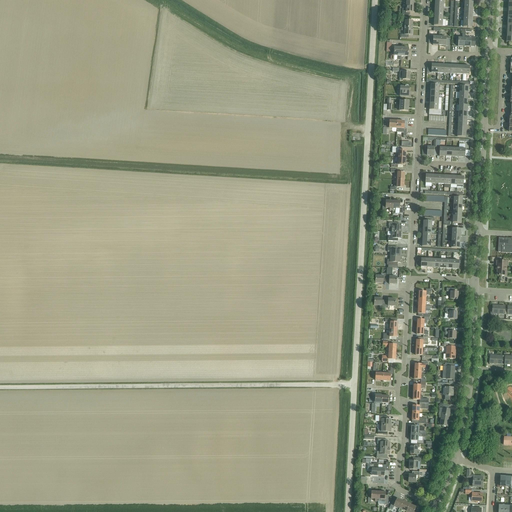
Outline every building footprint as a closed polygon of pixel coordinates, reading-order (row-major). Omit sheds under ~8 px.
[(414,5),(406,5),(406,9),(402,9),(402,15),(410,16),(410,12),(413,12),(414,5)] [(401,25),(401,28),(412,29),(413,22),(409,21),(409,18),(402,18),(402,21),(405,21),(404,25),(401,25)] [(412,29),(401,28),(401,31),(404,31),(404,35),(401,35),(401,38),(408,38),(408,35),(412,36),(412,29)] [(433,46),(439,46),(439,37),(429,36),(428,44),(433,44),(433,46)] [(439,37),(439,46),(450,46),(450,39),(446,39),(446,37),(439,37)] [(471,37),(465,37),(464,47),(471,48),(471,47),(475,47),(475,38),(471,37)] [(401,61),(401,57),(401,48),(395,48),(394,53),(391,52),(391,60),(394,60),(394,56),(397,57),(397,61),(401,61)] [(401,48),(401,57),(408,57),(407,61),(411,61),(411,54),(408,53),(408,49),(401,48)] [(438,65),(432,64),(431,66),(427,65),(427,73),(437,74),(438,65)] [(400,72),(400,76),(399,81),(402,81),(402,80),(410,80),(410,73),(403,73),(403,72),(400,72)] [(400,97),(409,97),(409,87),(400,87),(398,87),(398,90),(400,90),(400,97)] [(400,111),(408,112),(408,102),(400,101),(400,111)] [(429,104),(429,115),(441,116),(441,111),(441,107),(438,107),(438,104),(429,104)] [(396,132),(397,131),(397,121),(390,121),(389,128),(383,128),(383,134),(389,135),(389,131),(392,131),(393,132),(396,132)] [(397,121),(397,131),(397,133),(403,133),(403,138),(406,138),(407,129),(404,129),(404,122),(397,121)] [(428,138),(428,140),(434,140),(433,147),(434,147),(437,148),(437,141),(437,138),(428,138)] [(399,154),(398,158),(405,158),(406,151),(399,151),(399,148),(393,148),(392,153),(399,154)] [(392,165),(391,168),(398,168),(398,165),(405,166),(405,158),(398,158),(395,158),(395,162),(395,165),(392,165)] [(397,176),(397,180),(404,181),(405,173),(398,173),(398,170),(391,170),(391,173),(395,173),(395,176),(397,176)] [(404,181),(397,180),(397,185),(394,185),(394,187),(390,187),(390,190),(397,190),(397,188),(404,188),(404,181)] [(390,211),(393,211),(393,201),(386,201),(386,206),(383,206),(382,213),(386,213),(386,208),(390,208),(390,211)] [(393,201),(393,211),(396,211),(396,209),(400,209),(399,214),(403,214),(403,207),(400,207),(400,202),(393,201)] [(423,221),(423,228),(432,228),(432,222),(434,222),(435,218),(425,218),(424,221),(423,221)] [(392,228),(392,232),(401,233),(402,226),(399,226),(399,224),(389,223),(389,228),(392,228)] [(401,233),(392,232),(391,236),(389,236),(388,241),(398,242),(398,239),(401,239),(401,233)] [(511,253),(511,238),(499,238),(498,252),(501,252),(501,253),(511,253)] [(390,252),(390,256),(400,256),(400,250),(397,250),(398,247),(388,247),(388,252),(390,252)] [(400,256),(390,256),(390,260),(387,260),(387,265),(388,265),(388,268),(397,269),(398,263),(400,263),(400,256)] [(507,266),(508,262),(497,261),(496,266),(498,266),(497,275),(506,276),(506,266),(507,266)] [(383,281),(386,282),(387,274),(381,273),(381,276),(376,276),(375,283),(383,283),(383,281)] [(387,274),(386,282),(389,282),(389,284),(397,284),(397,277),(392,277),(392,274),(387,274)] [(419,292),(419,299),(426,299),(426,295),(429,295),(429,293),(432,293),(432,290),(426,289),(426,292),(419,292)] [(450,299),(458,300),(458,292),(454,292),(454,289),(446,289),(446,292),(450,292),(450,299)] [(380,308),(385,308),(385,302),(382,302),(382,298),(375,298),(374,305),(380,306),(380,308)] [(385,302),(385,308),(390,308),(390,306),(395,307),(396,299),(388,299),(388,302),(385,302)] [(424,317),(429,317),(430,317),(430,314),(425,314),(425,309),(428,309),(432,309),(432,306),(428,306),(426,306),(426,307),(418,306),(418,314),(420,314),(420,317),(424,317)] [(491,314),(499,315),(499,306),(493,306),(492,308),(491,308),(491,314)] [(445,314),(445,318),(449,318),(449,319),(457,319),(457,312),(454,312),(454,309),(445,308),(445,312),(446,312),(446,314),(445,314)] [(417,320),(417,327),(424,327),(424,323),(427,323),(427,320),(429,320),(429,317),(424,317),(424,320),(417,320)] [(387,330),(390,330),(390,329),(397,330),(398,323),(391,322),(391,319),(385,319),(385,322),(388,322),(387,330)] [(417,327),(417,335),(424,335),(423,338),(428,338),(428,332),(427,332),(424,332),(424,327),(417,327)] [(448,339),(456,339),(456,332),(452,332),(452,329),(444,328),(444,331),(445,331),(445,335),(448,335),(448,339)] [(384,334),(383,336),(383,339),(390,340),(390,337),(397,337),(397,330),(390,329),(390,330),(390,334),(384,334)] [(416,340),(416,348),(423,348),(423,345),(428,345),(428,341),(428,338),(423,338),(423,341),(416,340)] [(389,348),(389,352),(396,352),(397,345),(390,345),(390,342),(383,341),(383,347),(389,348)] [(443,360),(446,360),(446,359),(455,359),(455,347),(454,347),(455,344),(444,344),(444,346),(444,347),(447,347),(446,355),(443,355),(443,360)] [(428,359),(432,359),(439,360),(439,356),(436,355),(436,356),(428,356),(425,356),(426,353),(423,353),(423,348),(416,348),(416,355),(422,356),(422,359),(428,359)] [(396,352),(389,352),(389,356),(382,356),(382,362),(389,362),(389,359),(396,360),(396,352)] [(489,364),(496,364),(496,356),(489,355),(488,361),(490,361),(489,364)] [(421,372),(423,372),(423,369),(425,369),(425,368),(428,368),(428,362),(422,361),(422,364),(415,364),(414,372),(421,372)] [(376,380),(383,381),(383,374),(379,373),(379,371),(376,370),(377,364),(374,364),(373,373),(376,373),(376,380)] [(383,374),(383,381),(390,381),(391,374),(394,374),(394,364),(391,364),(391,371),(388,371),(388,374),(383,374)] [(443,367),(442,379),(446,379),(454,380),(454,367),(454,364),(445,364),(445,367),(443,367)] [(421,379),(421,382),(426,383),(426,380),(424,380),(424,376),(421,376),(421,372),(414,372),(414,379),(421,379)] [(414,385),(413,392),(420,393),(421,388),(423,388),(425,388),(426,385),(426,383),(421,382),(421,385),(414,385)] [(453,396),(453,388),(445,388),(444,396),(444,400),(449,400),(450,396),(453,396)] [(420,400),(420,403),(428,403),(429,399),(423,399),(423,397),(420,397),(420,393),(413,392),(413,400),(420,400)] [(413,406),(412,413),(419,413),(419,409),(428,410),(428,403),(420,403),(420,406),(413,406)] [(440,425),(447,427),(450,410),(443,409),(440,425)] [(419,424),(426,424),(426,419),(419,418),(419,413),(412,413),(412,421),(419,421),(419,424)] [(382,422),(381,425),(391,426),(392,420),(388,420),(389,417),(379,416),(379,421),(382,422)] [(391,426),(381,425),(381,429),(378,429),(378,434),(388,435),(388,432),(391,432),(391,426)] [(380,445),(380,448),(390,449),(390,442),(387,442),(388,440),(378,439),(377,444),(380,445)] [(410,447),(410,452),(410,454),(419,455),(419,450),(417,450),(417,447),(420,447),(420,444),(411,444),(411,447),(410,447)] [(390,449),(380,448),(380,452),(377,452),(377,458),(388,459),(388,455),(390,455),(390,449)] [(420,462),(421,459),(413,458),(413,461),(410,461),(409,470),(417,470),(418,462),(420,462)] [(378,469),(378,476),(384,476),(385,470),(389,471),(389,462),(386,462),(386,465),(383,465),(383,469),(378,469)] [(372,475),(378,476),(378,469),(374,469),(374,465),(368,464),(368,470),(372,470),(372,475)] [(477,487),(483,487),(483,477),(474,476),(474,475),(471,475),(471,470),(467,470),(467,478),(473,478),(473,486),(478,486),(477,487)] [(427,476),(427,472),(412,472),(412,475),(409,475),(408,482),(416,483),(416,476),(427,476)] [(500,487),(505,487),(506,477),(501,477),(501,479),(498,479),(497,488),(500,488),(500,487)] [(466,489),(466,490),(465,495),(472,495),(472,502),(482,502),(482,493),(474,493),(474,490),(470,490),(466,489)] [(375,502),(378,502),(379,492),(372,492),(372,497),(369,496),(368,504),(371,504),(372,499),(375,499),(375,502)] [(378,502),(378,504),(385,505),(388,505),(389,496),(386,495),(386,492),(379,492),(378,502)] [(394,506),(400,509),(403,501),(397,498),(397,499),(394,498),(389,509),(392,510),(394,506)] [(400,509),(406,511),(410,504),(403,501),(400,509)]
